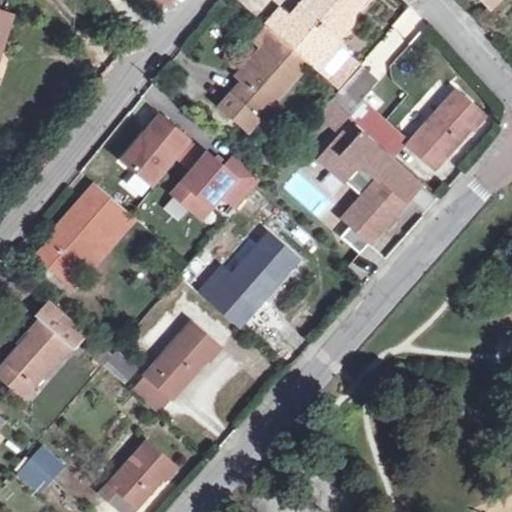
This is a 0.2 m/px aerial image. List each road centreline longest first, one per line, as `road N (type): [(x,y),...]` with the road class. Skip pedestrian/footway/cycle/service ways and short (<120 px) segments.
road 1 (tertiary): [(511,155),(198,511)]
road 2 (residential): [(0,232),(193,0)]
